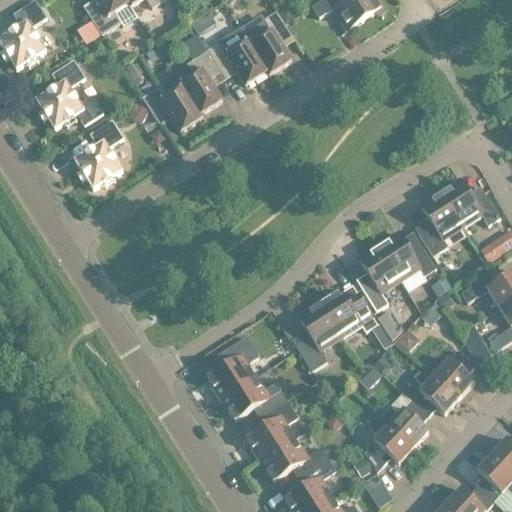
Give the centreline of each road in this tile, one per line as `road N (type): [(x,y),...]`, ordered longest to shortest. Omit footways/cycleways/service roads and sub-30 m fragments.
road 1 (residential): [(511,210),(463,137),(368,197),(275,294),(151,386)]
road 2 (residential): [(58,242),(402,29),(406,0)]
road 3 (residential): [(151,386),(58,242)]
road 4 (residential): [(394,511),(511,389)]
road 5 (residential): [(229,511),(151,386)]
